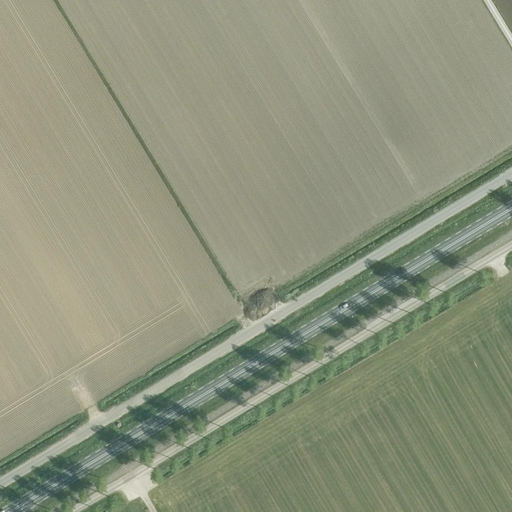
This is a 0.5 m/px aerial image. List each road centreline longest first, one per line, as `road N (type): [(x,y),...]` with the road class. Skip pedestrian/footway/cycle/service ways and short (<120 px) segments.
road 1 (unclassified): [(0,483),(511,173)]
road 2 (primary): [(9,511),(511,208)]
road 3 (unclassified): [(71,511),(511,245)]
